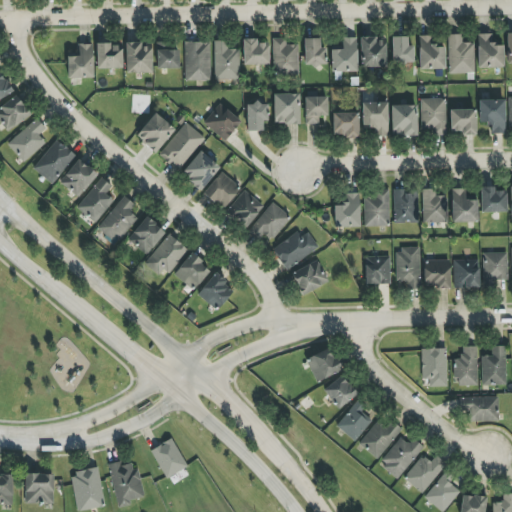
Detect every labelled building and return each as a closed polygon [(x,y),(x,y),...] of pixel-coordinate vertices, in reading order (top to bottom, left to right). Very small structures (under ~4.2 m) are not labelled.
[(474,43),(462,43),(462,34),(448,35),(449,74),(474,74),(474,43)] [(503,68),(503,46),(492,46),(492,34),(477,34),(478,68),(503,68)] [(445,47),(434,47),(434,35),(419,35),(419,69),(444,70),(445,47)] [(392,37),(392,63),(413,62),(413,46),(408,46),(408,36),(392,37)] [(357,71),(356,37),(342,38),(342,50),(331,50),(331,72),(357,71)] [(319,38),(304,39),(304,66),(325,65),(325,48),(320,48),(319,38)] [(360,38),(361,68),(386,67),(385,38),(360,38)] [(243,65),(269,64),(268,43),(257,43),(257,39),(243,39),(243,65)] [(298,75),(298,45),(286,45),(286,39),(272,39),(272,75),(298,75)] [(215,80),(239,79),(239,49),(227,49),(227,41),(214,41),(215,80)] [(152,72),(152,46),(143,47),(143,42),(126,43),(126,73),(152,72)] [(157,69),(179,69),(179,49),(169,49),(169,42),(156,43),(157,69)] [(210,42),(184,42),(185,81),(210,81),(210,42)] [(93,78),(92,44),(78,45),(78,56),(67,57),(68,78),(93,78)] [(96,44),(97,69),(121,68),(121,44),(96,44)] [(0,99),(13,92),(0,71),(0,99)] [(300,124),(299,94),(273,94),(274,124),(300,124)] [(0,107),(0,122),(6,132),(31,116),(17,96),(0,107)] [(327,116),(327,97),(305,97),(305,125),(319,124),(319,116),(327,116)] [(445,99),(420,99),(421,135),(446,135),(445,99)] [(504,99),(479,100),(479,124),(491,124),(491,134),(505,134),(504,99)] [(388,136),(387,102),(361,103),(362,125),(372,125),(372,137),(388,136)] [(203,122),(224,141),(241,122),(220,104),(203,122)] [(247,104),(247,131),(263,131),(263,121),(268,121),(268,104),(247,104)] [(391,106),(391,135),(417,135),(417,105),(391,106)] [(450,110),(450,132),(461,131),(461,135),(475,135),(475,110),(450,110)] [(359,136),(358,112),(332,113),(333,137),(359,136)] [(157,153),(174,128),(153,113),(136,138),(157,153)] [(39,135),(46,129),(36,118),(7,145),(24,162),(46,142),(39,135)] [(158,155),(176,171),(205,139),(186,123),(158,155)] [(51,184),(76,157),(57,140),(32,167),(51,184)] [(220,168),(201,151),(181,174),(200,191),(220,168)] [(59,182),(77,198),(97,175),(79,159),(59,182)] [(222,209),(241,189),(222,172),(203,192),(222,209)] [(95,223),(114,201),(106,194),(111,187),(101,178),(76,207),(95,223)] [(506,212),(506,191),(495,191),(495,187),(481,187),(481,213),(506,212)] [(418,223),(418,192),(404,192),(404,189),(393,189),(394,223),(418,223)] [(423,223),(448,223),(447,196),(435,196),(435,189),(422,189),(423,223)] [(477,200),(466,200),(465,189),(451,189),(452,223),(477,222),(477,200)] [(264,207),(245,190),(226,211),(245,228),(264,207)] [(388,191),(363,192),(364,227),(389,226),(388,191)] [(334,205),(334,227),(360,227),(359,193),(343,193),(344,205),(334,205)] [(130,212),(135,205),(124,196),(97,229),(116,244),(137,218),(130,212)] [(270,243),(291,217),(272,202),(251,228),(270,243)] [(165,233),(146,217),(128,238),(146,254),(165,233)] [(272,249),(286,270),(319,248),(308,232),(300,237),(297,232),(272,249)] [(163,269),(168,273),(188,251),(169,234),(144,263),(158,275),(163,269)] [(396,249),(395,281),(407,282),(407,289),(419,289),(420,249),(396,249)] [(210,270),(191,253),(174,274),(193,291),(210,270)] [(507,281),(507,253),(483,253),(484,282),(507,281)] [(389,256),(365,257),(365,285),(390,284),(389,256)] [(328,283),(318,260),(291,273),(302,295),(328,283)] [(450,287),(449,260),(423,261),(424,288),(450,287)] [(453,288),(479,287),(478,260),(453,260),(453,288)] [(197,294),(217,310),(234,290),(215,273),(197,294)] [(477,346),(462,347),(463,357),(453,357),(454,385),(478,385),(477,346)] [(482,386),(506,385),(505,346),(492,346),(492,355),(481,356),(482,386)] [(341,372),(332,348),(306,358),(315,382),(341,372)] [(422,380),(429,379),(429,387),(447,387),(445,349),(420,349),(422,380)] [(357,395),(343,375),(323,389),(338,409),(357,395)] [(498,397),(458,398),(458,408),(467,408),(467,423),(499,421),(498,397)] [(337,427),(356,441),(372,420),(361,412),(366,406),(357,400),(337,427)] [(376,459),(401,432),(383,415),(358,443),(376,459)] [(397,478),(424,448),(413,438),(408,444),(401,438),(379,462),(397,478)] [(186,469),(174,439),(152,448),(164,478),(186,469)] [(430,463),(422,456),(404,478),(422,493),(446,464),(436,456),(430,463)] [(118,508),(131,505),(130,500),(143,497),(135,462),(121,465),(121,461),(109,464),(118,508)] [(70,473),(77,511),(105,507),(97,468),(70,473)] [(440,511),(442,511),(460,492),(449,482),(454,477),(447,471),(424,497),(440,511)] [(25,505),(54,504),(53,474),(25,475),(25,505)] [(12,475),(0,475),(0,505),(12,505),(12,475)] [(511,511),(511,493),(503,494),(503,502),(493,502),(493,511),(511,511)] [(460,511),(484,511),(486,497),(462,495),(460,511)]
